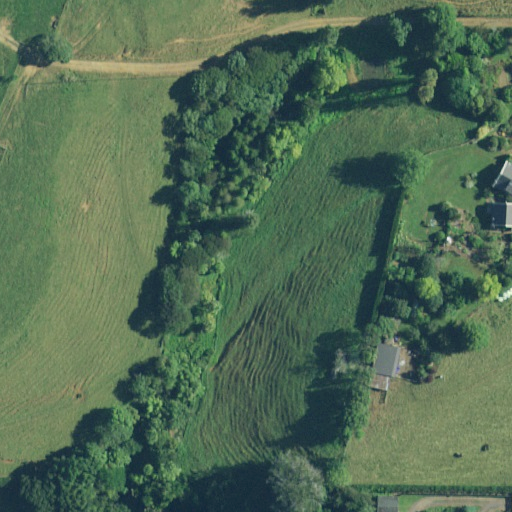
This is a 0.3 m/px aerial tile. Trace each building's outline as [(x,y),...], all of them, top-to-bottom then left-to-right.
[(511,162),(510,160),(494,182),(511,195),(511,162)] [(511,226),(511,203),(493,203),(492,226),(511,226)] [(422,299),(415,297),(409,318),(417,320),(422,299)] [(391,375),(398,377),(404,349),(377,343),(371,371),(391,375)] [(391,375),(371,371),(368,386),(388,390),(391,375)] [(398,511),(400,497),(379,495),(377,511),(398,511)]
